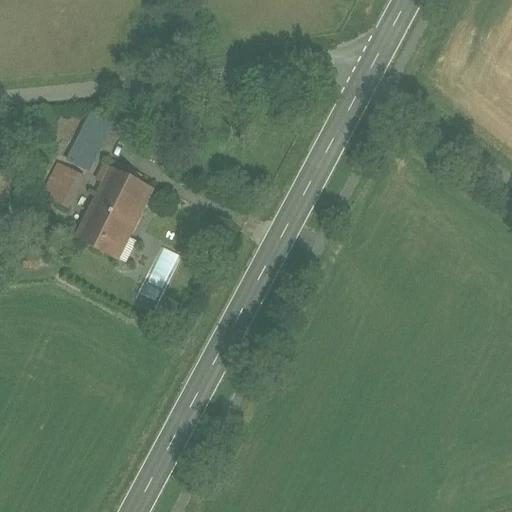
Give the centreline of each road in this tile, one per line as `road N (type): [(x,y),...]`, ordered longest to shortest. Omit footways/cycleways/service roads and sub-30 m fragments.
road 1 (primary): [(137,511),(370,76)]
road 2 (residential): [(370,76),(332,63),(0,100)]
road 3 (unknown): [(40,225),(70,183),(266,270)]
road 4 (track): [(390,94),(511,183)]
